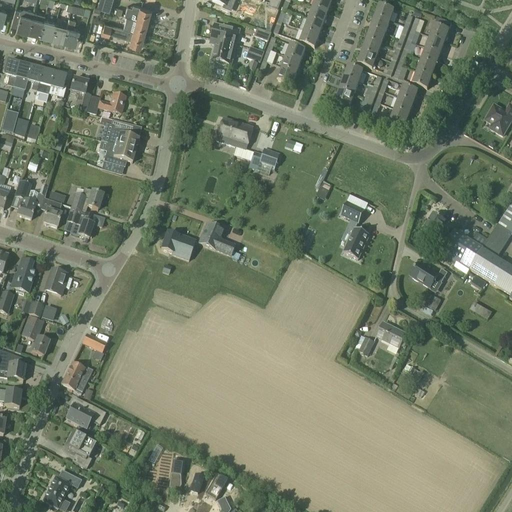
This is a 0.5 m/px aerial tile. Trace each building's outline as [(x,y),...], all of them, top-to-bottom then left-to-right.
[(112,11),(115,0),(98,0),(97,6),(112,11)] [(213,0),(213,2),(228,8),(231,9),(234,1),(231,0),(213,0)] [(271,0),(268,9),(278,13),(282,0),(271,0)] [(292,1),(288,0),(286,0),(283,11),(287,13),(292,1)] [(316,0),(313,9),(328,15),(332,3),(324,0),(316,0)] [(73,5),(71,12),(83,15),(84,8),(73,5)] [(127,16),(136,19),(148,22),(151,10),(133,5),(132,7),(128,6),(125,16),(127,16)] [(375,19),(390,24),(394,12),(380,7),(375,19)] [(16,28),(29,32),(33,17),(31,17),(32,12),(23,10),(21,11),(15,9),(12,23),(17,25),(16,28)] [(324,26),(328,15),(313,9),(309,21),(324,26)] [(287,13),(283,11),(278,23),(283,25),(287,13)] [(33,17),(29,32),(41,35),(44,20),(33,17)] [(70,18),(67,26),(64,41),(76,44),(80,30),(72,28),(75,20),(70,18)] [(404,29),(409,31),(413,19),(409,18),(404,29)] [(148,22),(136,19),(134,26),(127,24),(125,30),(133,32),(144,35),(148,22)] [(371,30),(386,36),(390,24),(375,19),(371,30)] [(44,20),(41,35),(52,38),(56,23),(44,20)] [(411,32),(416,34),(420,22),(416,20),(411,32)] [(324,26),(309,21),(304,32),(319,38),(324,26)] [(56,23),(52,38),(64,41),(67,26),(56,23)] [(283,25),(278,23),(274,35),(279,36),(283,25)] [(144,35),(133,32),(125,30),(104,24),(102,34),(109,36),(109,34),(130,40),(129,44),(140,47),(144,35)] [(212,41),(236,47),(240,32),(231,30),(231,29),(224,27),(224,28),(215,26),(212,41)] [(430,39),(445,44),(449,32),(434,27),(430,39)] [(404,29),(401,37),(400,41),(405,43),(409,31),(404,29)] [(258,30),(255,38),(268,43),(271,35),(258,30)] [(367,42),(381,47),(386,36),(371,30),(367,42)] [(319,38),(304,32),(300,45),(315,50),(319,38)] [(416,34),(411,32),(407,44),(412,45),(416,34)] [(268,52),(272,53),(276,41),(272,39),(268,52)] [(426,51),(441,56),(445,44),(430,39),(426,51)] [(236,47),(212,41),(211,46),(216,47),(212,62),(216,63),(218,64),(220,65),(221,66),(223,66),(225,66),(227,66),(231,67),(236,47)] [(405,43),(400,41),(396,51),(395,53),(400,54),(405,43)] [(362,54),(377,59),(381,47),(367,42),(362,54)] [(403,55),(407,57),(412,45),(407,44),(403,55)] [(286,58),(301,64),(306,52),(291,46),(286,58)] [(251,49),(247,59),(260,64),(264,54),(251,49)] [(421,62),(436,68),(441,56),(426,51),(421,62)] [(268,65),(272,53),(268,52),(264,63),(268,65)] [(400,54),(395,53),(391,64),(396,66),(400,54)] [(362,54),(358,66),(373,71),(377,59),(362,54)] [(403,69),(407,57),(403,55),(398,67),(403,69)] [(282,70),(297,76),(301,64),(286,58),(282,70)] [(20,66),(7,62),(3,77),(10,79),(7,87),(13,88),(15,80),(16,80),(20,66)] [(417,74),(432,79),(436,68),(421,62),(417,74)] [(252,63),(249,72),(255,74),(259,66),(252,63)] [(268,65),(264,63),(262,66),(259,75),(263,76),(268,65)] [(396,66),(391,64),(388,72),(387,76),(392,78),(396,66)] [(20,66),(16,80),(27,83),(31,69),(20,66)] [(344,80),(359,85),(363,73),(349,67),(344,80)] [(403,69),(398,67),(394,79),(399,81),(403,69)] [(31,69),(27,83),(34,85),(32,91),(37,93),(37,92),(39,86),(43,72),(31,69)] [(282,70),(278,82),(293,88),(297,76),(282,70)] [(43,72),(39,86),(37,92),(49,95),(51,89),(54,75),(43,72)] [(417,74),(413,86),(428,92),(432,79),(417,74)] [(54,75),(51,89),(57,91),(56,96),(61,97),(63,93),(66,78),(54,75)] [(373,90),(378,92),(382,80),(378,78),(373,90)] [(79,95),(75,111),(75,112),(86,115),(91,98),(85,96),(88,84),(81,82),(82,80),(76,79),(75,81),(73,80),(70,93),(79,95)] [(340,91),(355,97),(359,85),(344,80),(340,91)] [(380,93),(385,95),(389,83),(385,81),(380,93)] [(399,100),(414,105),(418,93),(404,88),(399,100)] [(365,100),(374,103),(378,92),(373,90),(371,97),(367,96),(365,100)] [(0,102),(5,104),(8,94),(0,91),(0,102)] [(340,91),(335,103),(350,109),(355,97),(340,91)] [(381,106),(385,95),(380,93),(376,104),(381,106)] [(88,115),(96,117),(98,110),(121,116),(126,98),(113,95),(110,106),(100,103),(101,100),(92,98),(88,115)] [(365,100),(369,102),(365,114),(369,116),(374,103),(365,100)] [(395,111),(409,117),(414,105),(399,100),(395,111)] [(381,106),(376,104),(372,116),(376,118),(381,106)] [(494,108),(483,127),(484,127),(486,123),(493,127),(490,131),(503,138),(511,122),(511,108),(510,108),(506,115),(494,108)] [(395,111),(391,123),(385,121),(382,128),(397,133),(399,127),(405,129),(409,117),(395,111)] [(16,121),(5,118),(1,132),(13,135),(16,121)] [(216,143),(236,149),(234,157),(251,163),(249,170),(257,173),(258,172),(269,177),(272,169),(275,170),(279,157),(263,152),(262,157),(254,154),(254,155),(246,152),(253,130),(223,120),(216,143)] [(27,139),(36,142),(39,129),(31,127),(27,139)] [(119,141),(117,148),(136,153),(139,142),(134,140),(135,134),(114,128),(111,139),(119,141)] [(5,147),(11,149),(14,140),(4,137),(1,146),(5,147)] [(287,141),(284,149),(300,154),(302,146),(287,141)] [(136,153),(117,148),(115,155),(107,152),(104,164),(125,170),(127,163),(133,165),(136,153)] [(29,164),(27,171),(35,174),(37,167),(29,164)] [(324,171),(315,189),(319,191),(325,178),(328,172),(324,171)] [(324,186),(321,192),(328,195),(335,179),(331,177),(329,180),(326,178),(322,185),(324,186)] [(20,206),(17,217),(32,222),(35,210),(41,212),(44,200),(45,198),(29,192),(30,188),(20,184),(15,199),(21,201),(20,206)] [(76,196),(71,209),(86,214),(88,209),(98,212),(103,197),(84,191),(82,198),(76,196)] [(0,194),(0,210),(3,212),(8,197),(0,194)] [(44,200),(41,212),(47,214),(43,225),(57,230),(62,216),(59,215),(62,206),(44,200)] [(347,204),(341,217),(359,226),(365,213),(347,204)] [(86,214),(71,209),(67,223),(77,227),(77,226),(82,227),(79,237),(89,240),(89,239),(91,239),(93,235),(91,234),(93,226),(91,225),(94,217),(86,214)] [(434,215),(424,231),(425,232),(423,235),(423,237),(430,242),(432,241),(434,238),(436,239),(440,232),(447,237),(452,228),(445,224),(446,223),(434,215)] [(511,227),(502,221),(498,227),(511,235),(511,227)] [(224,232),(207,226),(199,246),(216,252),(231,258),(235,248),(220,242),(224,232)] [(483,249),(471,270),(470,271),(511,298),(510,301),(511,301),(511,269),(496,259),(511,235),(498,227),(497,227),(483,249)] [(356,231),(344,255),(358,262),(369,237),(356,231)] [(483,249),(456,232),(442,254),(458,264),(459,262),(471,270),(483,249)] [(168,234),(161,252),(172,256),(189,263),(196,243),(178,237),(178,238),(168,234)] [(292,249),(302,255),(305,249),(301,246),(304,240),(297,237),(292,249)] [(28,295),(35,274),(31,272),(33,265),(22,262),(16,281),(15,280),(11,290),(17,292),(16,294),(24,296),(25,294),(28,295)] [(439,276),(420,264),(411,278),(429,289),(431,290),(437,281),(442,284),(448,274),(443,271),(439,276)] [(172,269),(165,266),(162,274),(169,276),(172,269)] [(63,275),(52,271),(45,293),(61,298),(64,289),(65,289),(69,290),(72,281),(68,280),(69,277),(63,275)] [(475,277),(471,286),(482,291),(486,282),(475,277)] [(3,294),(0,302),(0,314),(8,316),(14,298),(3,294)] [(426,294),(420,305),(436,313),(442,302),(426,294)] [(33,304),(29,315),(38,319),(42,308),(33,304)] [(473,305),(470,312),(489,321),(493,313),(473,305)] [(22,337),(36,343),(32,354),(44,358),(50,343),(38,339),(44,324),(29,318),(22,337)] [(383,325),(376,339),(400,350),(407,336),(383,325)] [(369,357),(374,342),(360,337),(355,352),(369,357)] [(94,340),(90,349),(102,355),(107,346),(94,340)] [(25,369),(10,366),(11,357),(0,352),(0,371),(9,373),(7,381),(23,383),(23,381),(25,381),(26,379),(26,377),(26,376),(24,375),(25,369)] [(68,374),(76,377),(75,379),(87,385),(93,372),(88,370),(87,372),(73,365),(68,374)] [(420,383),(422,372),(410,370),(409,381),(420,383)] [(81,396),(87,385),(75,379),(76,377),(68,374),(62,387),(81,396)] [(0,402),(5,403),(4,407),(19,410),(21,395),(6,392),(0,391),(0,402)] [(106,416),(75,400),(74,400),(70,407),(73,409),(66,421),(80,428),(79,430),(87,434),(91,427),(89,426),(91,423),(100,427),(106,416)] [(96,447),(72,434),(65,449),(70,451),(69,454),(76,457),(73,463),(87,470),(92,461),(89,460),(95,447),(96,447)] [(172,460),(169,485),(179,487),(181,466),(177,465),(178,461),(172,460)] [(194,477),(188,495),(195,497),(201,480),(194,477)] [(215,477),(203,497),(213,503),(225,483),(215,477)] [(71,487),(55,479),(43,504),(58,511),(71,487)] [(216,504),(220,511),(229,511),(224,500),(216,504)]
